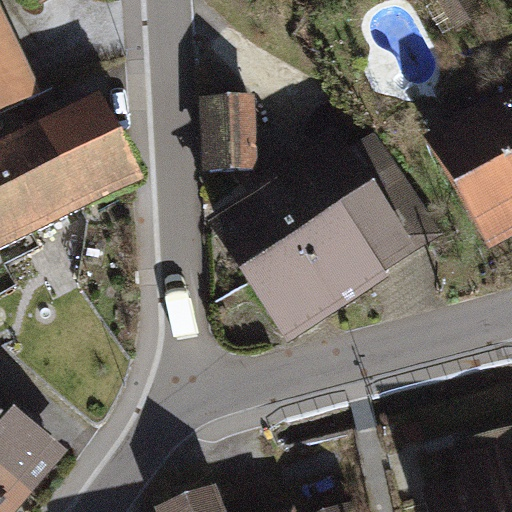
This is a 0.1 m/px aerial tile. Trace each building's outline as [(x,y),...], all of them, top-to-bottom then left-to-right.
[(477,16),(468,0),(445,0),(459,26),(477,16)] [(0,114),(27,102),(10,67),(11,66),(0,44),(0,114)] [(77,114),(44,130),(83,209),(134,185),(95,105),(88,109),(84,101),(73,106),(77,114)] [(511,101),(437,144),(490,237),(511,224),(511,101)] [(251,102),(208,104),(211,171),(254,169),(251,102)] [(44,130),(0,151),(0,166),(33,234),(83,209),(44,130)] [(360,262),(368,278),(438,230),(386,153),(365,148),(345,163),(396,238),(360,262)] [(330,220),(251,274),(288,331),(368,278),(360,262),(396,238),(345,163),(338,153),(302,177),(330,220)] [(0,249),(33,234),(0,166),(0,249)] [(330,220),(302,177),(222,231),(251,274),(330,220)] [(0,471),(19,487),(46,452),(0,413),(0,471)] [(428,503),(430,511),(511,511),(511,433),(494,439),(498,459),(460,469),(465,491),(428,503)] [(0,471),(0,509),(19,487),(0,471)] [(211,511),(207,502),(180,511),(211,511)]
